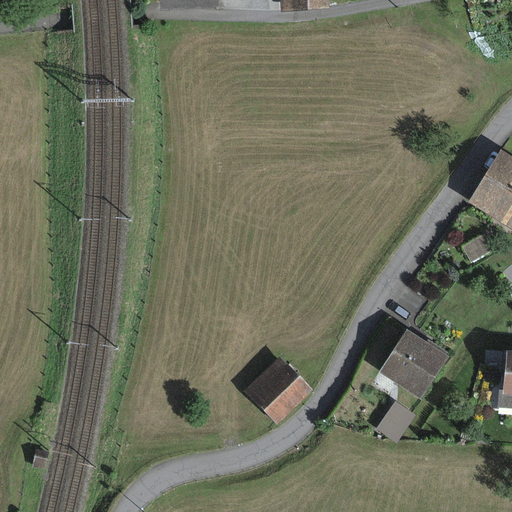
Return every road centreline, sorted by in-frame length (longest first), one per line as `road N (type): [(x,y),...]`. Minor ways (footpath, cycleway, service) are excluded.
road 1 (residential): [(511,114),(295,430),(258,451),(175,471),(126,511)]
road 2 (residential): [(404,0),(301,15),(0,27)]
